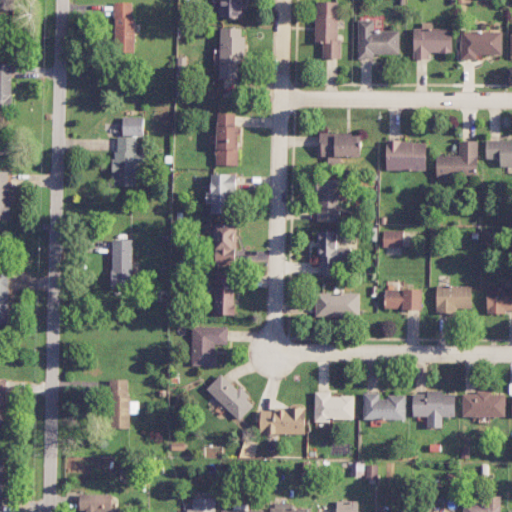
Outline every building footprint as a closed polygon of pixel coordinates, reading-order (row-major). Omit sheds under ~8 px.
[(0,0),(0,9),(18,10),(18,0),(0,0)] [(219,0),(219,17),(243,17),(243,0),(219,0)] [(322,58),(339,58),(340,1),(316,1),(315,43),(322,43),(322,58)] [(134,52),(133,2),(114,2),(115,52),(134,52)] [(358,58),(373,58),(373,54),(399,54),(399,31),(374,30),(374,20),(358,20),(358,58)] [(414,28),(413,59),(429,59),(429,53),(452,53),(453,29),(433,28),(433,22),(422,22),(422,28),(414,28)] [(220,79),(223,79),(223,97),(238,97),(239,63),(244,63),(245,28),(221,27),(220,79)] [(502,54),(502,31),(461,31),(461,60),(477,59),(477,55),(502,54)] [(0,108),(12,108),(13,66),(0,65),(0,108)] [(236,113),(218,112),(216,165),(238,165),(239,126),(235,126),(236,113)] [(144,117),(123,116),(123,135),(143,136),(144,117)] [(361,157),(361,134),(321,133),(320,156),(328,157),(327,163),(341,164),(341,156),(361,157)] [(115,136),(114,185),(136,186),(136,168),(143,169),(144,155),(136,154),(136,137),(115,136)] [(511,165),(511,140),(486,140),(486,159),(500,159),(500,166),(511,165)] [(386,170),(426,170),(426,141),(386,141),(386,170)] [(436,155),(437,176),(478,176),(478,141),(459,141),(459,155),(436,155)] [(10,171),(0,170),(0,219),(9,220),(10,171)] [(236,174),(212,174),(212,192),(207,191),(206,204),(212,204),(212,213),(236,213),(236,174)] [(339,221),(340,180),(318,179),(317,221),(339,221)] [(236,263),(236,225),(216,224),(215,263),(236,263)] [(403,247),(403,230),(384,231),(384,247),(403,247)] [(318,275),(343,275),(343,266),(350,265),(350,247),(338,248),(338,231),(318,232),(318,275)] [(111,287),(132,288),(133,239),(112,239),(111,287)] [(0,323),(8,323),(8,272),(0,272),(0,323)] [(215,272),(214,314),(234,315),(235,273),(215,272)] [(472,286),(437,285),(436,311),(471,312),(472,286)] [(511,287),(487,287),(486,312),(511,312),(511,287)] [(422,289),(385,288),(385,309),(422,310),(422,289)] [(360,293),(316,293),(315,316),(359,317),(360,293)] [(192,366),(215,366),(215,344),(227,344),(228,327),(192,326),(192,366)] [(240,420),(256,403),(239,388),(238,389),(221,374),(206,389),(240,420)] [(130,428),(129,379),(110,379),(111,428),(130,428)] [(505,417),(506,394),(493,394),(493,391),(477,390),(477,394),(463,394),(462,416),(505,417)] [(354,421),(354,396),(331,395),(331,392),(315,392),(314,420),(354,421)] [(413,416),(427,416),(427,427),(442,427),(443,416),(455,417),(455,392),(413,392),(413,416)] [(406,396),(379,396),(380,393),(364,393),(363,419),(406,420),(406,396)] [(260,433),(305,434),(306,409),(261,408),(260,433)] [(79,510),(86,510),(86,511),(117,511),(118,503),(111,503),(112,494),(80,493),(79,510)] [(500,511),(501,496),(481,496),(480,502),(463,502),(462,511),(500,511)] [(174,511),(215,511),(216,498),(193,497),(193,511),(175,511),(174,511)] [(336,511),(359,511),(360,501),(337,500),(336,511)] [(311,511),(312,508),(292,508),(292,503),(271,503),(271,511),(311,511)]
